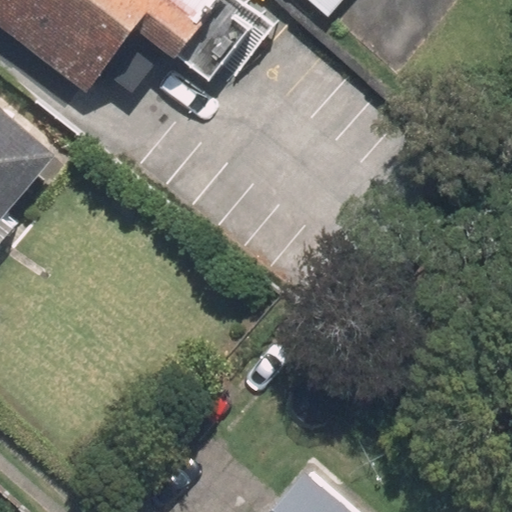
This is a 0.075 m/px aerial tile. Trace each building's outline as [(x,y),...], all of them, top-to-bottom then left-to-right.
[(217,0),(0,0),(0,34),(83,100),(132,38),(166,65),(217,0)] [(284,0),(317,27),(339,0),(284,0)] [(0,217),(50,155),(0,114),(0,217)] [(234,139),(175,217),(282,296),(341,217),(234,139)] [(340,511),(297,474),(263,511),(340,511)]
